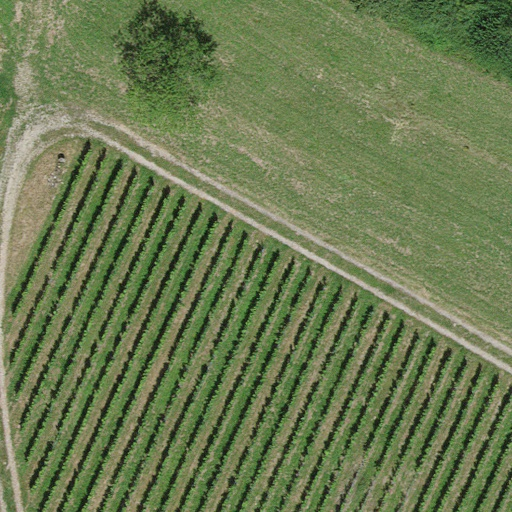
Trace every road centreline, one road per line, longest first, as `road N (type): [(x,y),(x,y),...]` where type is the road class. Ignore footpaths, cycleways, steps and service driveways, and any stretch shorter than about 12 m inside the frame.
road 1 (track): [(0,246),(14,164),(28,137),(49,124),(82,122),(110,130),(511,361)]
road 2 (track): [(49,124),(33,58),(35,0)]
